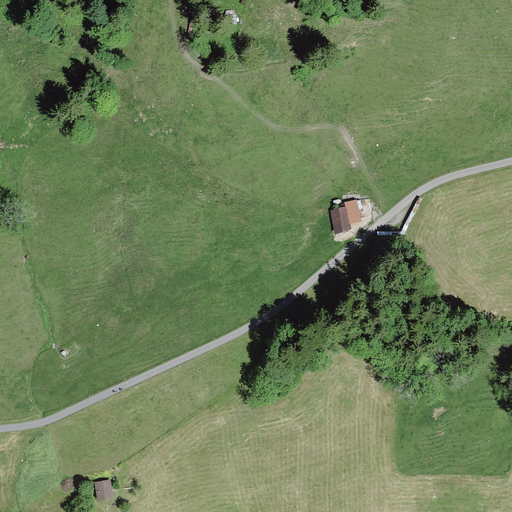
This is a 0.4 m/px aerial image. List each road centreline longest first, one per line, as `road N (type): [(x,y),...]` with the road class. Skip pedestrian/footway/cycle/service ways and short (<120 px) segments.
road 1 (unclassified): [(0,426),(78,405),(283,308),(421,193),(511,161)]
road 2 (track): [(169,0),(183,50),(271,128),(294,134),(329,127),(345,135),(376,186),(379,223)]
